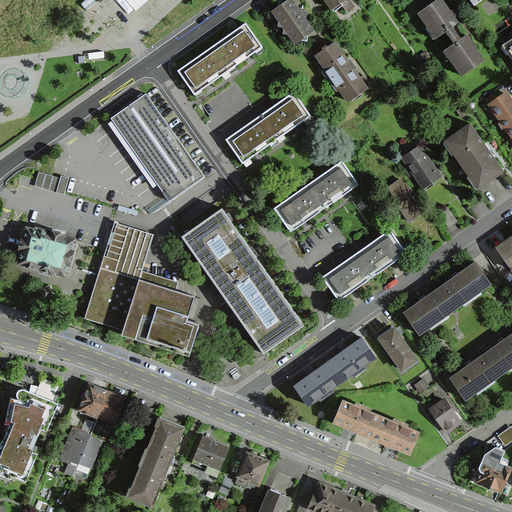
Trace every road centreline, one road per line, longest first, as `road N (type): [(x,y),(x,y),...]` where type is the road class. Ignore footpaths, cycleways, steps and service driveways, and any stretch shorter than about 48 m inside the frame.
road 1 (unclassified): [(152,65),(341,327)]
road 2 (secondary): [(227,414),(453,502)]
road 3 (secondary): [(0,330),(227,414)]
road 4 (residential): [(341,327),(511,204)]
road 5 (residential): [(0,172),(152,65)]
road 6 (residential): [(453,502),(423,487),(429,477),(511,419)]
road 7 (residential): [(227,414),(341,327)]
